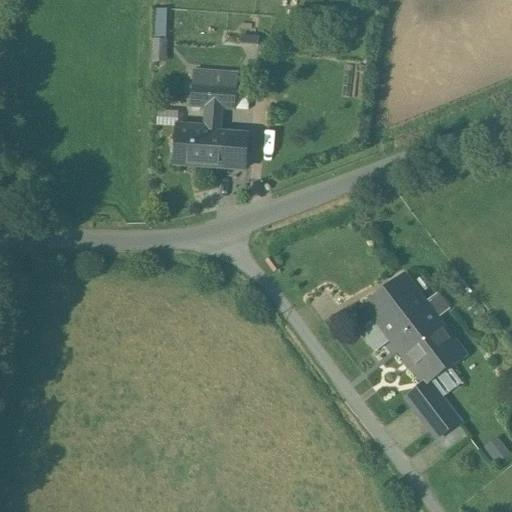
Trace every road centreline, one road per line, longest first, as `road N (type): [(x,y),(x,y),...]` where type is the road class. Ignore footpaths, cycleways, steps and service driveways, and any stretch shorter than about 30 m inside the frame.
road 1 (unclassified): [(220,230),(440,511)]
road 2 (tertiary): [(220,230),(511,116)]
road 3 (tertiary): [(0,234),(147,240),(220,230)]
